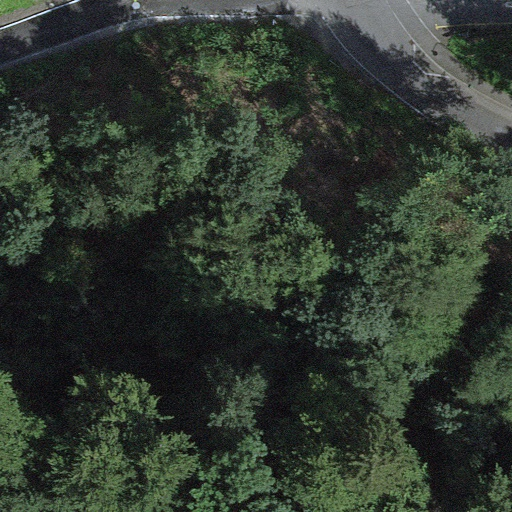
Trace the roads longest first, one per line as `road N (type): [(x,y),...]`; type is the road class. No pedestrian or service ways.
road 1 (residential): [(349,0),(407,71),(511,135)]
road 2 (residential): [(0,38),(125,0)]
